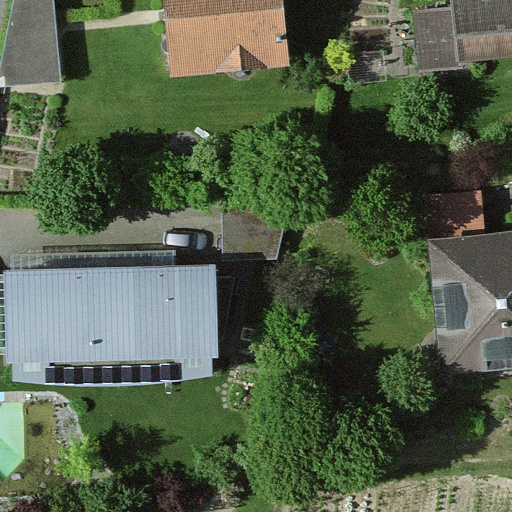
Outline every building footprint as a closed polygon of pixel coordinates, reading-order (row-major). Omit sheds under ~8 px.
[(12,0),(0,79),(0,84),(54,85),(48,0),(12,0)] [(166,0),(169,81),(286,78),(283,0),(166,0)] [(416,77),(511,71),(511,0),(452,0),(454,13),(412,16),(416,77)] [(435,380),(511,374),(511,242),(426,248),(435,380)] [(2,393),(214,394),(213,280),(0,281),(0,371),(3,372),(2,393)]
